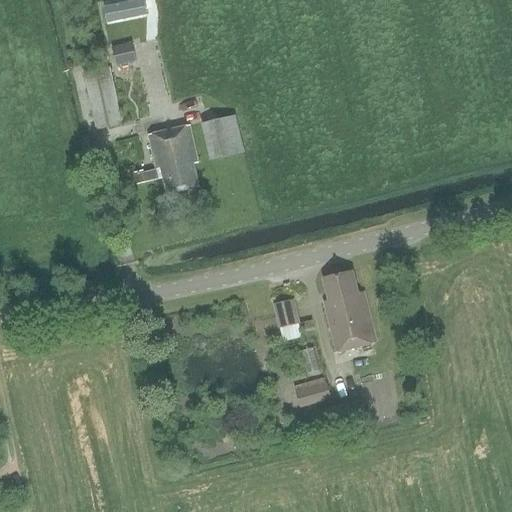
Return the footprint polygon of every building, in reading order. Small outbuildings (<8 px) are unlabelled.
[(142,0),(102,8),(106,24),(145,16),(142,0)] [(112,49),(116,64),(116,66),(136,61),(132,44),(112,49)] [(110,67),(83,73),(95,129),(122,123),(110,67)] [(235,116),(202,124),(211,161),(244,152),(235,116)] [(155,170),(135,175),(137,185),(164,179),(168,195),(202,187),(196,164),(201,163),(192,126),(188,127),(148,136),(155,170)] [(338,353),(375,344),(362,294),(359,295),(353,273),(323,280),(329,302),(325,304),(338,353)] [(273,305),(279,329),(300,324),(295,300),(273,305)] [(327,382),(296,391),(301,409),(332,400),(327,382)] [(361,400),(307,415),(313,435),(367,420),(361,400)]
